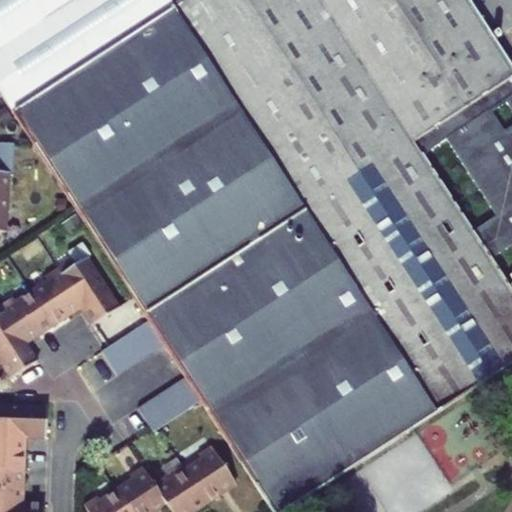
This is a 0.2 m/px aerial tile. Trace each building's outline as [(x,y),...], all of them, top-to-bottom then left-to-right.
[(273,511),(282,511),(511,356),(511,285),(495,260),(511,249),(511,55),(475,0),(0,0),(0,94),(148,321),(164,345),(185,378),(201,401),(273,511)] [(62,268),(48,278),(72,316),(84,334),(109,317),(77,267),(66,274),(62,268)] [(22,300),(44,334),(72,316),(48,278),(35,286),(38,290),(22,300)] [(0,308),(0,329),(16,352),(44,334),(22,300),(6,311),(3,307),(0,308)] [(164,345),(148,321),(92,361),(107,384),(164,345)] [(0,384),(2,387),(28,370),(16,352),(0,329),(0,384)] [(185,378),(129,417),(144,441),(201,401),(185,378)] [(0,445),(15,446),(37,447),(37,416),(0,414),(0,445)] [(0,479),(14,480),(15,446),(0,445),(0,479)] [(175,479),(196,511),(197,511),(227,493),(202,455),(189,464),(191,468),(175,479)] [(106,499),(114,511),(155,511),(143,493),(132,476),(119,484),(122,488),(106,499)] [(0,511),(12,511),(14,480),(0,479),(0,511)] [(155,511),(196,511),(175,479),(159,489),(156,485),(143,493),(155,511)] [(114,511),(106,499),(90,509),(87,505),(77,511),(114,511)]
